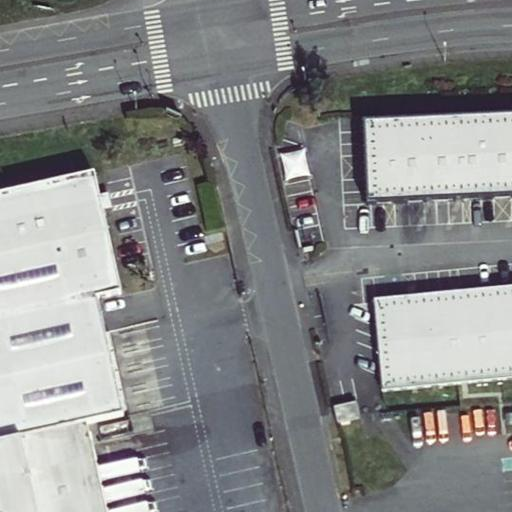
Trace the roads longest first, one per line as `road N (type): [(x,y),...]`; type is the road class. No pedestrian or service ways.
road 1 (unclassified): [(323,511),(226,64)]
road 2 (tertiary): [(226,64),(511,27)]
road 3 (tertiary): [(0,105),(226,64)]
road 4 (tertiary): [(220,12),(0,52)]
